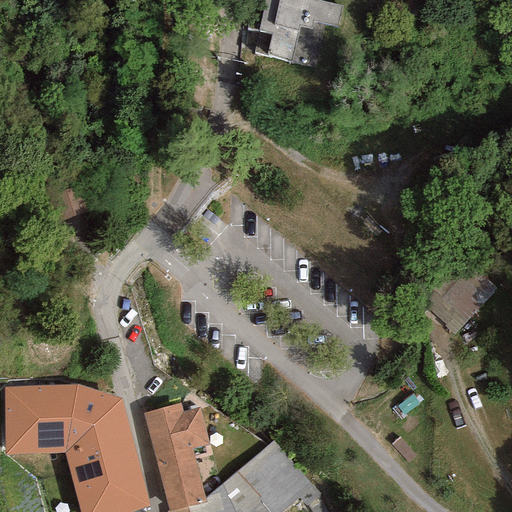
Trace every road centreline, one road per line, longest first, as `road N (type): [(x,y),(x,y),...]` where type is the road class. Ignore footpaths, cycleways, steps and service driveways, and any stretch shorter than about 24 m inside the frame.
road 1 (track): [(17,0),(7,32),(9,66),(34,126),(47,194),(85,271),(109,285)]
road 2 (residential): [(123,259),(109,285),(107,324),(156,511)]
road 3 (track): [(100,279),(82,283),(75,335),(58,367),(44,371),(0,266)]
road 4 (track): [(152,230),(163,0)]
